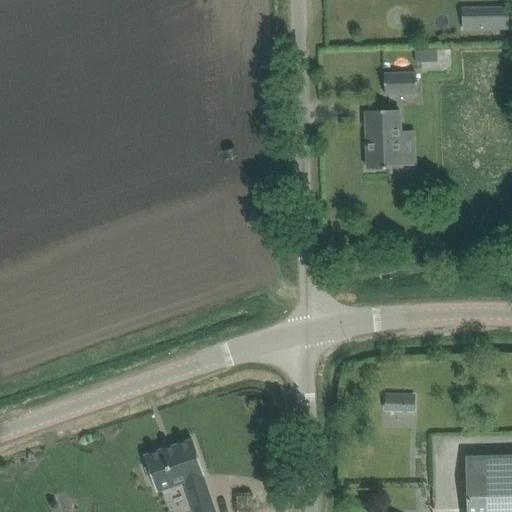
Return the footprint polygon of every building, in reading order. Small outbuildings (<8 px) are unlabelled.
[(509,7),(492,7),(492,30),(509,30),(509,7)] [(428,62),(428,49),(415,50),(416,62),(428,62)] [(417,93),(417,73),(385,74),(386,94),(417,93)] [(402,168),(400,110),(367,111),(369,169),(402,168)] [(416,394),(405,394),(404,412),(416,412),(416,394)] [(382,412),(382,426),(415,427),(415,413),(382,412)] [(205,475),(193,439),(145,456),(148,466),(145,467),(151,482),(154,481),(157,491),(185,482),(195,511),(215,511),(203,476),(205,475)] [(511,511),(511,454),(466,456),(467,511),(511,511)] [(254,511),(254,496),(237,496),(237,511),(254,511)]
